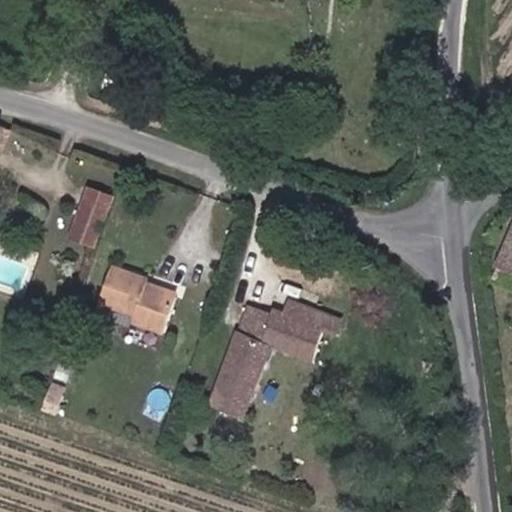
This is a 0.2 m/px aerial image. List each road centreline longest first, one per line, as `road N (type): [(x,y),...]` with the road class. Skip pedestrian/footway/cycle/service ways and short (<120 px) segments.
road 1 (unclassified): [(0,94),(343,214),(458,236)]
road 2 (tertiary): [(488,511),(458,236)]
road 3 (tertiary): [(456,203),(453,0)]
